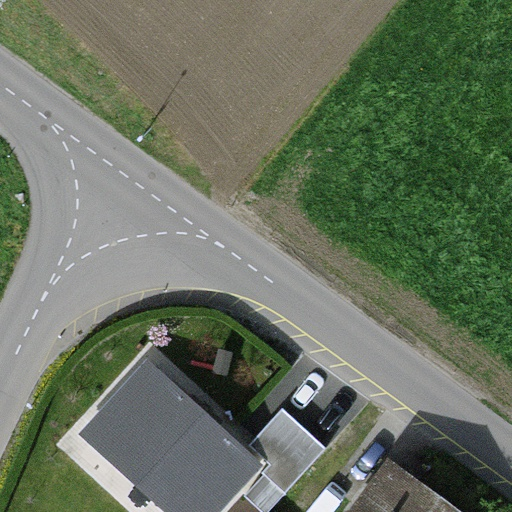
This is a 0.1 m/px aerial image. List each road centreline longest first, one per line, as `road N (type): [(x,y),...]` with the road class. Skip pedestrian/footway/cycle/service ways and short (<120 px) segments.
road 1 (tertiary): [(124,174),(511,457)]
road 2 (residential): [(124,174),(60,269),(0,388)]
road 3 (tertiary): [(0,80),(124,174)]
